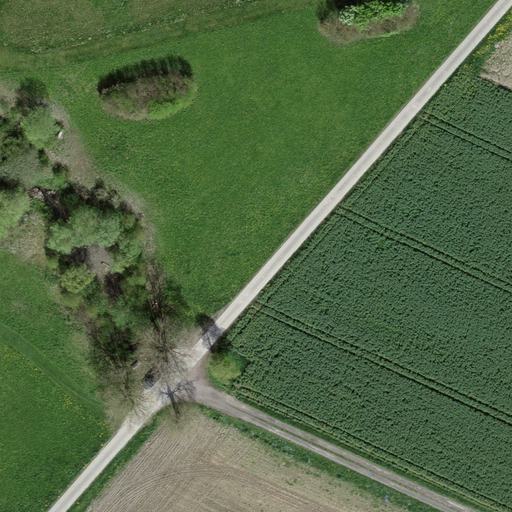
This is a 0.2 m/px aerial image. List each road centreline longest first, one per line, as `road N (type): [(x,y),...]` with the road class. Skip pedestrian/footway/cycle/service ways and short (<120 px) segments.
road 1 (track): [(61,511),(510,0)]
road 2 (track): [(191,363),(290,426),(477,511)]
